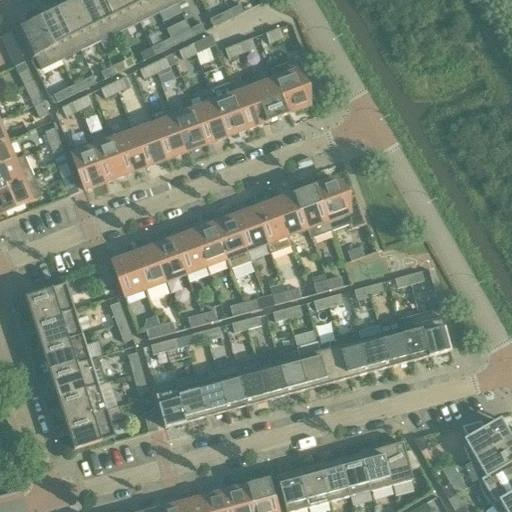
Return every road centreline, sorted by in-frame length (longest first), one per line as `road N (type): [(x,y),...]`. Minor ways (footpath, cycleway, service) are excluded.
road 1 (residential): [(50,501),(511,370)]
road 2 (residential): [(0,265),(372,129)]
road 3 (residential): [(511,362),(372,129)]
road 4 (residential): [(50,501),(0,336)]
road 5 (residential): [(372,129),(298,0)]
